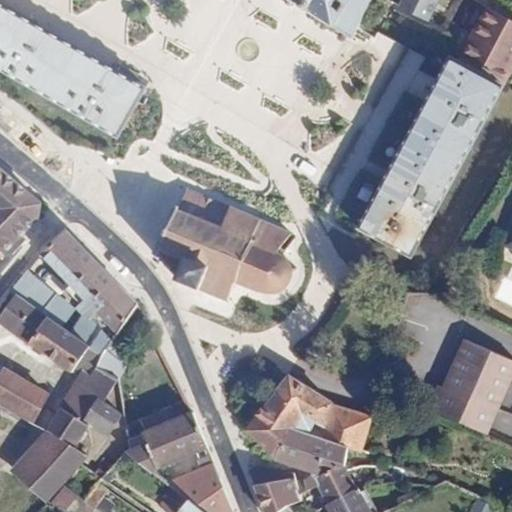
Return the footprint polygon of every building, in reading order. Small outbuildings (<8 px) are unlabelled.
[(0,0),(0,72),(114,139),(143,89),(0,5),(0,0)] [(294,0),(353,36),(359,24),(369,0),(294,0)] [(401,0),(397,8),(425,21),(434,0),(401,0)] [(457,63),(501,87),(511,67),(511,24),(486,10),(457,63)] [(409,255),(501,87),(457,63),(450,59),(357,226),(409,255)] [(41,204),(0,169),(0,251),(3,254),(39,217),(41,204)] [(175,208),(157,250),(184,262),(176,280),(226,302),(234,283),(258,292),(269,294),(278,293),(287,288),(290,281),(292,272),(289,263),(284,257),(275,252),(290,234),(188,189),(179,209),(175,208)] [(66,228),(43,251),(73,284),(68,289),(81,303),(77,308),(83,315),(70,332),(103,355),(106,350),(138,305),(66,228)] [(11,290),(16,293),(20,297),(35,279),(26,271),(11,290)] [(35,279),(20,297),(42,312),(55,295),(35,279)] [(0,315),(0,322),(70,370),(72,366),(82,373),(60,407),(88,426),(89,423),(108,435),(121,414),(104,402),(118,380),(120,377),(99,360),(103,355),(70,332),(62,326),(42,312),(20,297),(16,293),(0,315)] [(55,295),(42,312),(62,326),(74,311),(55,295)] [(439,415),(486,437),(511,372),(511,361),(462,341),(442,392),(447,394),(439,415)] [(99,360),(120,377),(127,366),(106,350),(103,355),(99,360)] [(48,396),(2,367),(0,370),(0,403),(32,423),(48,396)] [(360,454),(370,424),(372,419),(332,405),(289,379),(276,395),(306,419),(313,425),(311,433),(347,448),(360,454)] [(447,394),(442,392),(435,389),(427,410),(439,415),(447,394)] [(306,419),(276,395),(248,431),(260,443),(275,459),(306,419)] [(88,426),(60,407),(47,427),(76,445),(88,426)] [(142,444),(130,449),(125,451),(151,472),(207,449),(192,411),(138,433),(142,444)] [(344,466),(347,448),(311,433),(313,425),(306,419),(275,459),(322,475),(344,466)] [(412,445),(419,429),(396,419),(389,432),(388,435),(393,437),(412,445)] [(382,463),(393,437),(388,435),(389,432),(370,424),(360,454),(382,463)] [(11,468),(48,502),(64,484),(72,474),(81,464),(89,456),(76,445),(47,427),(44,430),(11,468)] [(230,511),(232,511),(213,465),(167,485),(201,511),(230,511)] [(356,487),(344,466),(322,475),(297,486),(298,490),(296,491),(298,496),(317,486),(326,506),(356,487)] [(298,490),(297,486),(295,479),(258,468),(249,471),(265,511),(277,511),(286,505),(300,501),(298,496),(296,491),(298,490)] [(106,473),(101,478),(109,484),(113,478),(106,473)] [(84,500),(95,508),(108,489),(98,482),(93,488),(84,500)] [(201,511),(167,485),(165,483),(156,495),(162,500),(158,506),(166,511),(201,511)] [(64,484),(48,502),(61,511),(97,511),(99,511),(95,508),(84,500),(64,484)] [(358,491),(356,487),(326,506),(329,511),(373,511),(364,493),(360,495),(358,491)] [(400,507),(416,500),(413,495),(397,503),(400,507)] [(478,511),(493,511),(497,505),(476,496),(470,508),(478,511)]
